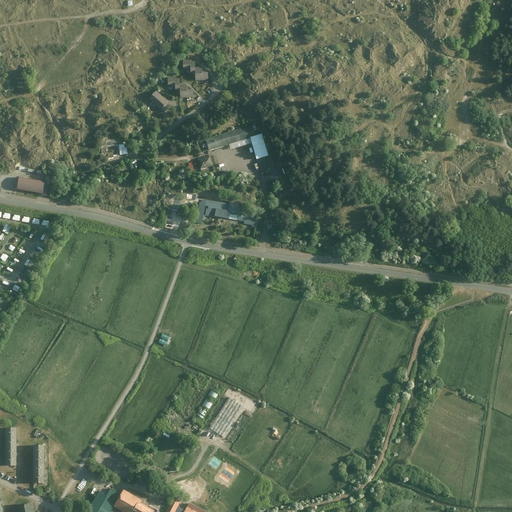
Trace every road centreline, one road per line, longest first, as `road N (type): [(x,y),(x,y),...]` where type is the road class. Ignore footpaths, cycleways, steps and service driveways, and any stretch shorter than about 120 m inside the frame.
road 1 (unclassified): [(0,199),(187,241),(511,292)]
road 2 (unknown): [(372,0),(418,46),(462,65),(460,169),(464,184),(484,191),(499,217),(486,264),(496,283)]
road 3 (track): [(511,298),(474,511)]
road 4 (track): [(511,150),(480,78),(477,51),(492,0)]
road 5 (track): [(146,0),(113,12),(0,25)]
road 6 (unknown): [(101,212),(36,91)]
road 7 (track): [(0,103),(36,91),(87,16)]
